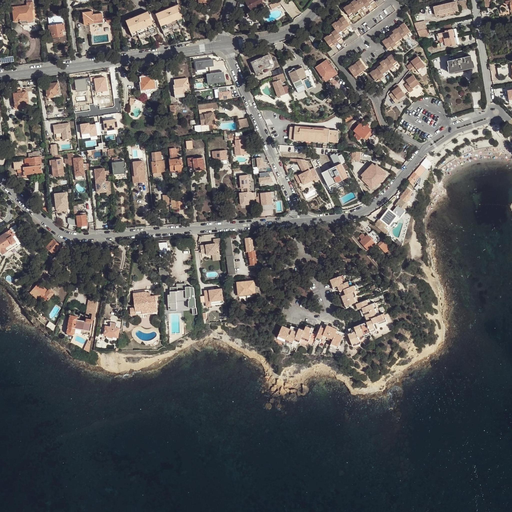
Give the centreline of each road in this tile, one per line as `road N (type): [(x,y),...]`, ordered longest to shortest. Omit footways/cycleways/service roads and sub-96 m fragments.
road 1 (unclassified): [(0,178),(68,235),(301,219)]
road 2 (secondary): [(0,76),(225,45)]
road 3 (residential): [(425,149),(385,131),(341,65),(400,18)]
road 4 (unclassified): [(225,45),(301,219)]
road 5 (unclassified): [(301,219),(349,216),(378,203),(425,149)]
